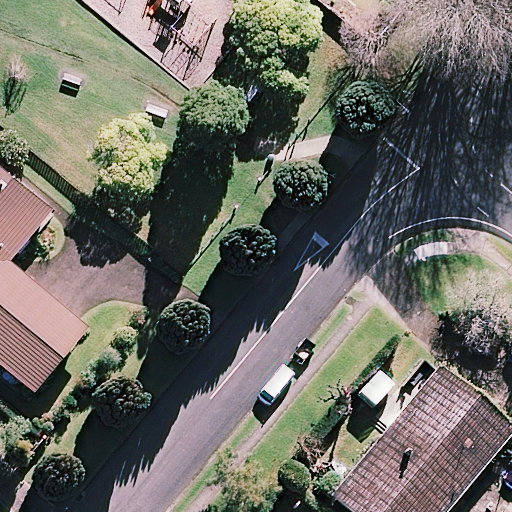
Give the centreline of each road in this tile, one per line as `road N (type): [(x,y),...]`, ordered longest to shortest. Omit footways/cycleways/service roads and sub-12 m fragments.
road 1 (residential): [(112,511),(390,187),(418,168),(473,156)]
road 2 (residential): [(473,156),(469,124),(478,85),(511,32)]
